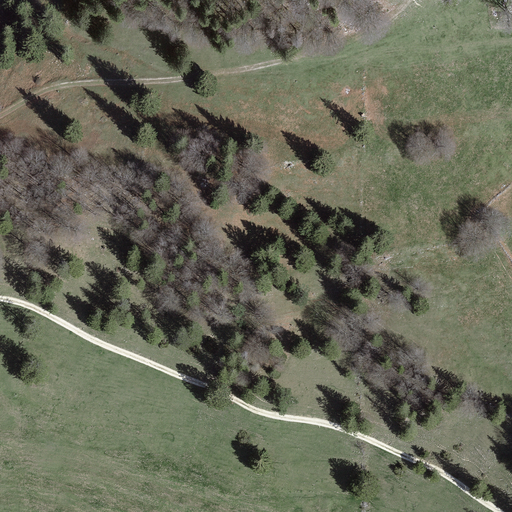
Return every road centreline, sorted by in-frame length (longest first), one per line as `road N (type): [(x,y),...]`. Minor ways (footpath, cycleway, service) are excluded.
road 1 (track): [(0,300),(256,414),(321,424),(440,473),(497,511)]
road 2 (track): [(0,120),(76,84),(176,81),(324,56),(361,41),(407,0)]
